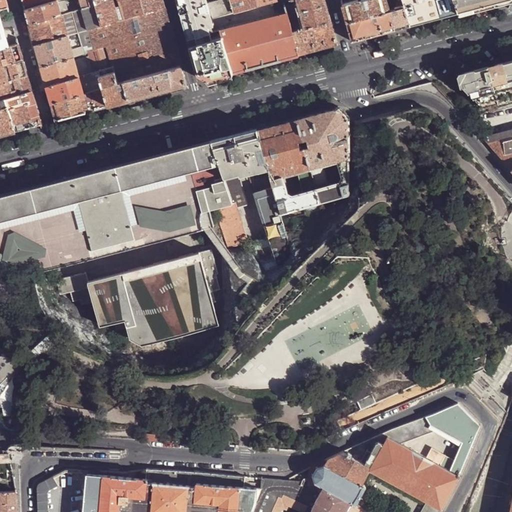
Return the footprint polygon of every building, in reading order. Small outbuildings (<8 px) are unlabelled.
[(6,0),(0,0),(0,8),(8,6),(6,0)] [(21,0),(24,9),(56,0),(21,0)] [(26,18),(28,24),(61,14),(57,0),(56,0),(24,9),(26,18)] [(93,0),(95,4),(101,25),(119,20),(112,0),(93,0)] [(118,0),(124,18),(165,7),(162,0),(118,0)] [(178,0),(189,38),(211,32),(214,31),(211,18),(206,3),(205,0),(178,0)] [(235,11),(231,0),(214,0),(206,3),(211,18),(235,11)] [(273,0),(231,0),(235,11),(273,0)] [(332,21),(326,0),(297,0),(300,8),(301,14),(303,22),(305,28),(332,21)] [(358,0),(342,5),(347,22),(389,11),(390,11),(386,0),(358,0)] [(395,7),(396,9),(404,7),(401,0),(395,0),(397,6),(395,7)] [(401,0),(404,7),(410,25),(436,18),(458,12),(453,0),(401,0)] [(505,0),(453,0),(458,12),(486,5),(505,0)] [(95,4),(82,8),(88,29),(101,26),(101,25),(95,4)] [(170,26),(165,7),(124,18),(119,20),(101,25),(101,26),(88,29),(82,8),(72,11),(78,32),(81,42),(84,54),(88,53),(87,51),(170,26)] [(410,25),(404,7),(396,9),(390,11),(389,11),(395,29),(405,26),(410,25)] [(72,11),(61,14),(67,35),(78,32),(72,11)] [(347,22),(352,41),(357,40),(374,35),(391,30),(395,29),(389,11),(347,22)] [(291,25),(288,13),(221,31),(224,39),(233,73),(269,63),(299,55),(293,31),(291,25)] [(0,48),(9,46),(0,14),(0,48)] [(31,36),(34,45),(67,35),(61,14),(28,24),(31,36)] [(339,45),(332,21),(305,28),(293,31),(299,55),(302,55),(320,50),(334,46),(339,45)] [(305,28),(303,22),(291,25),(293,31),(305,28)] [(181,66),(170,26),(87,51),(88,53),(94,72),(98,71),(112,67),(114,71),(117,83),(125,81),(181,66)] [(221,31),(221,30),(214,31),(211,32),(213,38),(210,41),(210,42),(224,39),(221,31)] [(201,81),(215,78),(233,73),(224,39),(210,42),(210,41),(213,38),(211,32),(189,38),(201,81)] [(67,35),(34,45),(38,58),(40,68),(73,57),(70,45),(67,35)] [(81,42),(70,45),(73,57),(80,55),(84,54),(81,42)] [(0,48),(0,134),(17,130),(33,126),(41,124),(39,118),(34,98),(29,82),(25,66),(21,52),(19,44),(9,46),(0,48)] [(84,54),(80,55),(86,75),(94,72),(88,53),(84,54)] [(43,78),(46,86),(79,77),(73,57),(40,68),(43,78)] [(459,77),(457,77),(486,110),(511,102),(511,60),(470,72),(461,74),(459,77)] [(125,81),(130,100),(137,99),(156,94),(180,87),(187,86),(181,66),(125,81)] [(86,75),(79,77),(84,94),(102,88),(99,76),(98,71),(94,72),(86,75)] [(122,103),(130,100),(125,81),(117,83),(114,71),(99,76),(102,88),(108,107),(122,103)] [(48,97),(50,103),(84,94),(79,77),(46,86),(48,97)] [(418,95),(429,93),(428,86),(417,89),(418,95)] [(84,94),(89,112),(99,109),(108,107),(102,88),(84,94)] [(84,94),(50,103),(52,110),(55,120),(74,116),(89,112),(84,94)] [(296,117),(310,168),(323,165),(339,161),(349,158),(348,121),(348,116),(338,106),(316,112),(296,117)] [(471,113),(464,115),(468,120),(472,121),(473,122),(471,113)] [(310,168),(296,117),(276,123),(258,128),(263,147),(266,158),(268,168),(269,169),(272,179),(283,176),(299,171),(310,168)] [(220,163),(225,177),(235,174),(247,171),(248,173),(268,168),(266,158),(262,160),(258,148),(263,147),(258,128),(246,131),(237,133),(222,137),(213,140),(220,163)] [(511,130),(483,138),(511,169),(511,130)] [(72,177),(0,196),(0,264),(1,268),(37,268),(39,272),(210,227),(215,226),(211,209),(215,208),(232,203),(226,181),(225,177),(220,163),(213,140),(186,147),(173,150),(115,166),(102,169),(72,177)] [(349,158),(339,161),(343,177),(340,182),(332,185),(327,182),(323,165),(310,168),(319,204),(349,195),(349,172),(349,163),(349,158)] [(310,168),(299,171),(303,188),(301,193),(292,195),(287,192),(283,176),(272,179),(274,187),(281,214),(304,208),(319,204),(310,168)] [(239,178),(227,181),(234,202),(234,203),(235,203),(237,207),(239,207),(243,205),(247,203),(239,178)] [(268,237),(277,266),(285,255),(290,248),(283,221),(281,214),(274,187),(254,193),(268,237)] [(228,250),(248,244),(247,244),(237,209),(237,207),(235,203),(234,203),(234,202),(232,203),(215,208),(228,250)] [(306,215),(321,211),(319,204),(304,208),(306,215)] [(265,273),(278,269),(277,266),(268,237),(260,240),(247,244),(265,273)] [(197,252),(208,293),(220,289),(216,274),(219,273),(212,248),(197,252)] [(217,326),(208,293),(197,252),(89,281),(86,282),(91,304),(97,327),(115,322),(117,330),(125,328),(127,339),(139,346),(217,326)] [(86,282),(89,281),(87,272),(57,280),(61,295),(70,293),(73,303),(81,301),(82,305),(91,304),(86,282)] [(27,365),(30,362),(35,357),(44,352),(59,346),(49,334),(21,360),(27,365)] [(0,394),(20,365),(3,353),(0,356),(0,394)] [(355,402),(359,411),(374,404),(370,395),(355,402)] [(511,399),(465,511),(488,511),(490,507),(493,507),(497,492),(498,492),(502,476),(503,476),(506,461),(507,461),(510,446),(511,446),(511,445),(511,399)] [(480,424),(458,403),(433,414),(426,416),(431,424),(439,429),(461,441),(454,459),(450,470),(459,475),(480,424)] [(426,416),(355,446),(361,451),(352,457),(364,463),(376,442),(379,442),(383,444),(388,436),(402,443),(439,429),(431,424),(426,416)] [(74,435),(86,435),(87,428),(74,427),(74,435)] [(135,439),(172,442),(172,435),(136,432),(135,439)] [(431,503),(440,508),(459,475),(450,470),(440,464),(426,457),(402,443),(388,436),(383,444),(379,442),(376,442),(364,463),(370,467),(369,470),(427,500),(431,503)] [(213,437),(212,445),(232,446),(232,439),(213,437)] [(343,452),(352,457),(361,451),(355,446),(343,452)] [(426,457),(440,464),(445,455),(432,447),(426,457)] [(10,459),(10,452),(7,453),(0,453),(0,462),(11,462),(10,459)] [(369,470),(370,467),(364,463),(352,457),(343,452),(311,467),(308,472),(308,481),(314,490),(320,493),(324,486),(318,483),(313,474),(318,465),(328,465),(361,484),(369,470)] [(440,464),(450,470),(454,459),(445,455),(440,464)] [(354,503),(364,486),(361,484),(328,465),(318,465),(313,474),(318,483),(324,486),(351,501),(354,503)] [(146,468),(145,478),(146,478),(146,481),(196,486),(196,483),(198,483),(244,487),(245,476),(197,472),(146,468)] [(87,473),(83,511),(118,511),(120,494),(143,496),(145,478),(87,473)] [(40,482),(47,489),(57,484),(52,475),(40,482)] [(142,511),(150,511),(194,511),(196,501),(198,483),(196,483),(196,486),(146,481),(146,478),(145,478),(143,496),(142,511)] [(345,511),(351,501),(324,486),(320,493),(314,490),(308,481),(265,478),(256,503),(252,511),(271,511),(278,497),(282,498),(284,494),(308,506),(305,511),(345,511)] [(40,482),(38,483),(37,484),(36,487),(36,511),(47,511),(46,490),(47,489),(40,482)] [(198,483),(196,501),(219,503),(218,511),(252,511),(256,503),(256,488),(244,487),(198,483)] [(17,511),(17,499),(17,492),(0,491),(0,511),(17,511)] [(141,511),(142,511),(143,496),(120,494),(118,511),(141,511)] [(281,511),(283,509),(287,510),(289,506),(301,511),(305,511),(308,506),(284,494),(282,498),(278,497),(271,511),(281,511)] [(426,511),(431,503),(427,500),(420,511),(426,511)] [(194,511),(218,511),(219,503),(196,501),(194,511)] [(438,511),(440,508),(431,503),(426,511),(438,511)]
